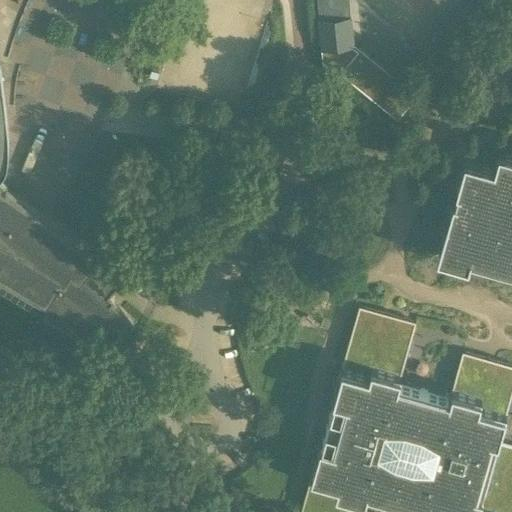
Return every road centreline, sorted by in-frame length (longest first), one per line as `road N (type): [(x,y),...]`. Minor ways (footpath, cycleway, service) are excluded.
road 1 (residential): [(511,107),(472,113),(402,167),(265,131)]
road 2 (track): [(0,376),(218,511)]
